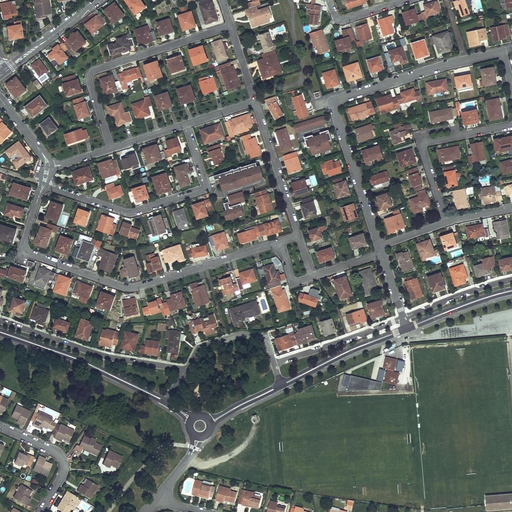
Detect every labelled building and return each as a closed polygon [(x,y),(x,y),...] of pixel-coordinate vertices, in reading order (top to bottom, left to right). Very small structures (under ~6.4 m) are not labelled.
[(50,12),(48,0),(35,0),(35,2),(34,2),(37,17),(46,15),(46,13),(50,12)] [(125,0),(135,15),(146,7),(140,0),(125,0)] [(254,0),(255,2),(248,4),(250,9),(254,7),(257,6),(261,5),(259,0),(260,0),(254,0)] [(345,0),(348,9),(366,3),(366,1),(368,0),(345,0)] [(459,0),(456,1),(459,9),(462,17),(470,14),(467,7),(472,5),(470,0),(459,0)] [(16,14),(14,1),(0,4),(2,11),(4,18),(11,17),(10,15),(16,14)] [(426,12),(421,13),(424,21),(429,19),(428,17),(440,13),(436,2),(425,6),(426,12)] [(114,3),(104,11),(114,24),(124,15),(114,3)] [(211,3),(200,7),(206,24),(217,21),(211,3)] [(320,6),(309,5),(309,9),(312,10),(310,24),(319,25),(320,6)] [(258,11),(257,6),(254,7),(250,9),(246,10),(248,16),(249,16),(253,27),(270,22),(269,18),(272,17),(269,8),(258,11)] [(415,9),(405,12),(410,25),(419,22),(415,9)] [(191,12),(178,16),(183,30),(190,28),(191,28),(195,27),(191,12)] [(106,23),(100,14),(87,24),(88,26),(87,27),(92,34),(106,23)] [(392,16),(379,20),(384,37),(394,34),(391,24),(394,23),(392,16)] [(169,20),(156,24),(160,36),(165,34),(165,33),(173,31),(169,20)] [(20,24),(7,26),(10,39),(22,37),(20,24)] [(367,24),(356,27),(361,41),(356,43),(357,47),(362,46),(361,43),(372,39),(370,33),(369,33),(367,28),(369,28),(367,24)] [(508,25),(491,29),(493,39),(501,38),(502,39),(507,39),(506,36),(510,35),(508,25)] [(147,28),(135,31),(140,45),(147,42),(147,43),(153,42),(157,40),(154,31),(149,33),(147,28)] [(319,55),(329,51),(321,28),(319,30),(310,33),(315,47),(316,46),(319,55)] [(350,41),(355,39),(352,29),(347,31),(347,30),(342,32),(344,39),(336,41),(339,51),(352,46),(350,41)] [(486,29),(467,33),(470,46),(478,45),(477,42),(488,39),(486,29)] [(67,42),(64,44),(67,49),(73,56),(77,53),(75,51),(86,43),(78,32),(66,41),(67,42)] [(447,32),(430,38),(432,45),(437,44),(440,53),(453,48),(447,32)] [(264,54),(275,50),(274,46),(273,47),(268,33),(259,36),(264,49),(263,50),(264,54)] [(118,43),(109,46),(112,55),(130,49),(130,47),(134,46),(131,34),(126,35),(126,37),(117,40),(118,43)] [(220,40),(212,43),(218,61),(227,58),(225,50),(223,43),(222,44),(220,40)] [(429,54),(424,40),(412,43),(415,52),(414,52),(416,58),(429,54)] [(54,51),(48,55),(52,60),(55,58),(60,64),(68,58),(63,52),(67,49),(64,44),(63,43),(59,46),(58,45),(53,49),(54,51)] [(203,46),(190,51),(194,63),(207,59),(203,46)] [(389,52),(385,54),(388,63),(392,62),(393,62),(400,60),(401,64),(407,62),(405,58),(405,56),(404,53),(402,47),(389,51),(389,52)] [(264,54),(263,55),(264,60),(276,56),(275,51),(264,54)] [(176,59),(168,61),(172,73),(185,69),(181,56),(176,57),(176,59)] [(264,60),(258,62),(264,79),(282,73),(276,56),(264,60)] [(380,57),(367,61),(371,73),(376,72),(376,70),(383,67),(380,57)] [(39,60),(31,66),(41,78),(48,72),(39,60)] [(148,64),(144,65),(149,80),(162,76),(158,63),(149,65),(148,64)] [(357,64),(345,68),(349,80),(361,77),(357,64)] [(222,71),(223,75),(228,89),(239,86),(236,77),(237,77),(235,70),(234,70),(233,67),(226,69),(223,70),(222,71)] [(492,68),(482,70),(485,86),(496,84),(495,74),(493,74),(492,68)] [(123,73),(117,75),(119,81),(122,90),(123,90),(127,89),(125,82),(138,78),(135,69),(123,72),(123,73)] [(335,70),(323,74),(327,88),(339,84),(335,70)] [(470,75),(456,78),(458,88),(472,86),(470,75)] [(73,76),(62,79),(64,84),(62,85),(62,86),(64,91),(66,97),(82,92),(80,86),(79,86),(77,80),(74,81),(73,76)] [(101,84),(105,96),(119,91),(122,90),(119,81),(115,83),(113,76),(107,77),(107,78),(101,80),(102,84),(101,84)] [(16,98),(26,91),(16,78),(9,83),(8,84),(7,86),(8,87),(16,98)] [(207,80),(200,82),(204,94),(214,91),(214,90),(217,88),(213,78),(207,80)] [(37,79),(33,82),(38,90),(43,86),(37,79)] [(446,79),(427,83),(429,94),(448,91),(446,79)] [(191,85),(177,90),(182,104),(196,99),(191,85)] [(407,92),(402,94),(404,103),(416,99),(417,102),(417,104),(418,107),(423,106),(421,97),(420,91),(415,92),(414,89),(407,91),(407,92)] [(167,92),(154,96),(159,110),(172,106),(167,92)] [(292,98),(297,111),(298,114),(298,116),(299,119),(309,116),(307,111),(301,94),(292,98)] [(391,95),(377,99),(382,113),(400,108),(397,98),(393,100),(391,95)] [(47,106),(39,96),(25,107),(30,114),(31,113),(34,117),(47,106)] [(145,101),(132,105),(136,119),(150,115),(148,107),(152,105),(149,97),(144,98),(145,101)] [(274,97),(265,100),(276,118),(283,114),(276,101),(277,101),(274,97)] [(499,99),(486,102),(490,120),(503,118),(499,99)] [(85,102),(74,106),(79,119),(89,115),(85,102)] [(365,116),(375,113),(372,102),(348,109),(352,120),(359,118),(361,117),(365,116)] [(121,103),(108,107),(110,115),(114,114),(118,125),(127,122),(132,120),(129,112),(124,113),(121,103)] [(451,109),(430,113),(431,123),(448,120),(448,119),(453,118),(453,117),(451,109)] [(477,110),(462,112),(464,122),(472,121),(472,123),(480,122),(477,110)] [(248,127),(252,125),(249,114),(229,121),(230,123),(226,125),(230,136),(230,137),(242,133),(241,129),(248,127)] [(0,118),(0,144),(11,134),(5,128),(6,126),(2,123),(3,122),(0,118)] [(49,118),(40,125),(49,135),(57,128),(49,118)] [(334,136),(306,119),(303,123),(306,125),(302,132),(327,147),(334,136)] [(213,129),(202,133),(205,144),(224,137),(220,124),(212,127),(213,129)] [(398,129),(390,132),(394,144),(402,142),(400,137),(407,135),(405,131),(404,127),(401,128),(400,124),(396,125),(398,129)] [(372,125),(356,130),(359,142),(370,138),(370,137),(373,136),(371,131),(373,130),(372,125)] [(285,129),(276,132),(282,151),(292,147),(285,129)] [(82,130),(65,135),(68,144),(88,137),(85,131),(82,132),(82,130)] [(255,158),(261,155),(259,146),(257,146),(255,138),(251,139),(249,135),(242,137),(250,159),(255,158)] [(508,137),(497,139),(499,151),(511,148),(511,136),(508,137)] [(180,151),(177,138),(166,142),(169,149),(165,151),(167,157),(171,156),(171,154),(179,151),(180,153),(181,152),(180,151)] [(485,159),(482,142),(476,144),(477,146),(472,147),(473,155),(468,156),(469,163),(470,163),(472,162),(472,164),(475,164),(475,161),(485,159)] [(31,158),(19,143),(7,152),(11,157),(17,153),(20,157),(15,161),(19,167),(31,158)] [(220,144),(207,148),(209,152),(210,152),(212,158),(213,158),(215,165),(225,162),(220,148),(222,148),(220,144)] [(379,146),(363,151),(367,164),(372,162),(372,160),(377,158),(378,161),(383,159),(379,146)] [(149,147),(143,149),(148,163),(162,159),(158,147),(150,150),(149,147)] [(458,147),(439,151),(440,162),(460,158),(458,147)] [(402,154),(398,156),(402,167),(416,162),(412,149),(403,152),(402,154)] [(296,152),(284,155),(289,173),(301,170),(296,152)] [(127,158),(122,160),(125,169),(133,166),(134,168),(139,166),(135,154),(127,156),(127,158)] [(511,159),(501,163),(504,174),(511,171),(511,159)] [(111,160),(98,164),(103,178),(116,174),(111,160)] [(333,161),(321,165),(324,174),(328,173),(328,175),(342,171),(339,161),(334,163),(333,161)] [(186,164),(175,167),(181,185),(177,186),(178,190),(182,189),(181,186),(190,183),(186,173),(189,172),(186,164)] [(256,172),(254,166),(216,178),(221,193),(262,180),(259,171),(256,172)] [(89,167),(72,172),(77,185),(93,179),(89,167)] [(422,184),(416,167),(407,171),(413,187),(414,190),(422,188),(421,184),(422,184)] [(445,172),(447,186),(458,184),(456,170),(454,170),(445,172)] [(387,171),(371,176),(374,186),(390,180),(387,171)] [(166,173),(153,177),(159,194),(172,189),(166,173)] [(309,192),(305,179),(294,182),(296,191),(295,191),(296,196),(309,192)] [(343,181),(334,184),(338,198),(349,194),(347,190),(349,189),(346,181),(343,181)] [(113,183),(106,185),(110,199),(123,194),(120,186),(115,188),(113,183)] [(31,189),(14,184),(11,194),(28,200),(31,189)] [(145,185),(133,189),(137,201),(149,197),(145,185)] [(494,186),(482,188),(485,204),(491,202),(491,201),(503,199),(501,192),(496,192),(494,186)] [(268,194),(266,189),(258,192),(259,197),(257,198),(262,213),(272,210),(270,204),(269,202),(271,202),(269,194),(268,194)] [(454,191),(457,209),(468,207),(465,189),(454,191)] [(425,190),(418,192),(419,197),(410,200),(414,213),(422,210),(421,207),(430,204),(427,194),(426,194),(425,190)] [(243,191),(228,196),(231,206),(246,201),(243,191)] [(388,193),(377,196),(381,209),(392,205),(388,193)] [(210,199),(193,205),(197,218),(208,215),(206,208),(213,206),(210,199)] [(313,201),(302,205),(306,218),(317,214),(313,201)] [(58,221),(63,206),(52,202),(49,209),(50,210),(47,217),(58,221)] [(353,203),(341,207),(345,220),(356,216),(354,209),(355,208),(353,203)] [(25,209),(8,204),(5,215),(13,217),(14,213),(16,214),(15,215),(22,217),(25,209)] [(243,207),(227,211),(231,224),(247,219),(243,207)] [(89,213),(79,209),(75,221),(85,225),(89,213)] [(183,209),(174,212),(178,226),(181,225),(182,229),(189,227),(187,223),(188,223),(183,209)] [(401,214),(385,219),(389,231),(395,229),(395,227),(398,225),(400,229),(405,227),(401,214)] [(114,219),(102,215),(98,229),(114,235),(117,225),(113,223),(114,219)] [(154,219),(149,221),(154,235),(166,231),(161,217),(154,219)] [(282,231),(278,220),(258,226),(259,227),(261,235),(261,236),(268,234),(268,235),(282,231)] [(508,232),(506,220),(496,222),(497,230),(498,233),(496,234),(497,240),(509,237),(508,234),(508,232)] [(132,225),(124,222),(120,233),(137,239),(140,230),(131,227),(132,225)] [(47,229),(41,227),(38,236),(37,237),(35,242),(36,244),(47,247),(52,231),(57,233),(59,227),(48,223),(47,229)] [(18,231),(0,225),(0,226),(0,236),(6,239),(6,240),(12,242),(14,235),(16,235),(18,231)] [(481,225),(467,227),(469,239),(484,236),(485,237),(490,236),(488,229),(482,230),(481,225)] [(246,231),(238,233),(241,243),(257,238),(256,236),(261,235),(259,227),(253,228),(253,227),(245,229),(246,231)] [(324,242),(320,227),(309,230),(311,237),(313,236),(314,240),(316,240),(317,244),(324,242)] [(224,232),(213,236),(217,250),(229,247),(224,232)] [(363,233),(349,238),(353,249),(367,244),(363,233)] [(453,233),(442,236),(446,249),(457,246),(456,244),(461,242),(459,234),(454,236),(453,233)] [(6,239),(0,236),(0,239),(14,244),(16,235),(14,235),(12,242),(6,240),(6,239)] [(95,245),(97,239),(85,236),(84,241),(95,245)] [(65,239),(60,238),(56,250),(63,253),(62,255),(67,256),(73,240),(66,237),(65,239)] [(424,243),(418,245),(422,258),(430,255),(430,256),(435,254),(430,240),(423,242),(424,243)] [(95,245),(84,241),(77,257),(89,261),(95,245)] [(196,248),(193,248),(193,250),(194,255),(195,257),(208,254),(206,245),(200,247),(199,243),(195,244),(196,248)] [(180,245),(162,250),(166,262),(178,258),(179,261),(185,259),(180,245)] [(331,247),(317,252),(320,261),(335,257),(331,247)] [(117,255),(100,248),(98,255),(104,257),(102,260),(106,261),(106,263),(105,262),(103,267),(112,270),(117,255)] [(403,252),(397,254),(399,260),(401,259),(402,263),(401,264),(404,271),(414,268),(413,265),(413,264),(411,258),(410,258),(408,251),(403,253),(403,252)] [(154,253),(146,255),(148,259),(150,258),(152,262),(146,263),(150,272),(155,271),(154,267),(156,267),(157,268),(162,267),(159,256),(155,256),(154,253)] [(134,276),(140,274),(134,256),(128,258),(128,259),(127,260),(125,260),(125,261),(125,263),(126,265),(124,265),(124,267),(122,269),(121,269),(121,272),(122,274),(123,275),(125,275),(127,275),(133,273),(134,276)] [(483,263),(474,266),(477,276),(491,272),(489,268),(496,266),(494,256),(482,259),(483,263)] [(511,257),(500,260),(502,271),(509,269),(509,267),(511,266),(511,257)] [(106,261),(102,260),(99,268),(111,272),(112,270),(103,267),(105,262),(106,263),(106,261)] [(273,264),(264,267),(271,289),(281,285),(279,281),(281,280),(279,271),(276,272),(273,264)] [(463,265),(450,269),(456,285),(465,282),(464,279),(462,273),(466,272),(463,265)] [(4,275),(23,282),(26,272),(12,266),(11,267),(10,269),(7,268),(6,270),(1,269),(0,271),(0,275),(4,277),(4,275)] [(50,272),(41,268),(35,284),(45,287),(48,278),(52,280),(55,274),(50,272)] [(377,285),(370,268),(362,271),(363,274),(361,275),(366,289),(364,289),(366,294),(376,290),(375,286),(377,285)] [(241,277),(236,279),(237,283),(240,290),(244,289),(242,285),(256,281),(253,269),(239,273),(241,277)] [(441,273),(428,277),(433,292),(446,288),(441,273)] [(65,295),(70,281),(64,278),(64,277),(55,274),(52,280),(57,282),(54,291),(65,295)] [(230,276),(219,280),(221,285),(224,284),(225,289),(223,290),(224,295),(240,290),(237,283),(233,284),(230,276)] [(353,294),(346,276),(334,280),(340,297),(344,295),(345,297),(353,294)] [(417,278),(406,281),(412,299),(423,296),(417,278)] [(81,283),(76,281),(72,293),(88,298),(92,287),(88,285),(88,286),(81,284),(81,283)] [(209,302),(204,285),(197,286),(196,282),(190,283),(192,288),(193,288),(194,292),(198,306),(209,302)] [(284,290),(273,293),(279,311),(290,308),(284,290)] [(115,296),(102,292),(97,304),(110,309),(115,296)] [(174,304),(168,305),(170,312),(171,313),(171,314),(176,312),(175,309),(186,305),(183,298),(181,292),(171,295),(174,304)] [(300,301),(317,306),(319,298),(301,293),(299,298),(300,301)] [(27,301),(15,297),(11,310),(16,312),(16,310),(23,312),(27,301)] [(135,298),(123,301),(127,316),(138,313),(135,298)] [(153,302),(148,303),(151,313),(160,310),(160,308),(163,307),(165,314),(170,312),(168,305),(167,303),(163,304),(161,298),(155,300),(155,301),(153,302)] [(381,300),(368,304),(372,318),(384,314),(381,306),(383,305),(381,300)] [(256,301),(245,304),(249,316),(254,314),(254,316),(260,314),(256,301)] [(36,306),(32,318),(40,321),(39,322),(44,324),(49,311),(45,309),(47,306),(38,302),(36,306)] [(245,304),(230,309),(235,326),(243,324),(242,320),(241,318),(244,318),(249,316),(245,304)] [(163,315),(171,313),(170,312),(165,314),(163,307),(160,308),(160,310),(151,313),(152,315),(162,311),(163,315)] [(364,309),(346,314),(349,323),(361,320),(361,322),(368,320),(364,309)] [(204,317),(188,322),(192,334),(197,332),(197,330),(201,329),(204,328),(204,329),(206,334),(216,331),(215,327),(217,326),(214,315),(209,316),(209,318),(204,320),(204,317)] [(71,323),(57,318),(54,326),(68,331),(71,323)] [(94,322),(82,318),(80,324),(91,328),(94,322)] [(332,318),(321,321),(325,334),(332,332),(331,331),(335,329),(332,318)] [(91,328),(80,324),(78,332),(89,335),(91,328)] [(299,332),(295,333),(295,335),(298,343),(307,341),(307,339),(316,336),(312,325),(298,329),(299,332)] [(117,345),(120,333),(107,329),(106,331),(103,330),(102,335),(101,336),(99,344),(105,345),(106,343),(112,345),(112,344),(117,345)] [(178,352),(181,331),(170,330),(170,331),(169,339),(168,351),(178,352)] [(138,334),(125,331),(121,347),(127,348),(128,345),(135,347),(138,334)] [(290,334),(276,339),(279,350),(294,346),(293,345),(298,343),(295,335),(291,336),(290,334)] [(158,354),(159,341),(147,340),(146,346),(140,345),(139,352),(145,353),(145,352),(158,354)] [(397,360),(387,358),(385,368),(395,371),(397,360)] [(405,362),(399,361),(396,371),(402,372),(405,362)] [(385,371),(380,369),(377,381),(382,382),(385,371)] [(387,370),(384,383),(397,386),(400,373),(387,370)] [(383,383),(351,376),(347,392),(381,390),(383,383)] [(12,414),(19,417),(18,419),(17,422),(24,425),(30,412),(24,409),(25,408),(17,404),(12,414)] [(39,429),(40,427),(41,425),(48,428),(53,417),(45,414),(45,415),(39,412),(38,413),(35,412),(28,426),(31,428),(32,425),(39,429)] [(55,436),(60,425),(57,423),(52,434),(55,436)] [(54,438),(61,441),(62,440),(63,438),(69,441),(74,430),(67,427),(67,428),(60,425),(55,436),(54,438)] [(91,438),(91,439),(90,440),(87,439),(84,437),(80,446),(80,447),(91,451),(90,452),(98,456),(102,446),(96,443),(97,440),(91,438)] [(110,468),(112,465),(112,464),(118,467),(123,457),(116,453),(115,454),(109,451),(103,464),(110,468)] [(15,463),(22,467),(23,465),(26,466),(30,457),(27,455),(27,456),(23,455),(19,453),(15,463)] [(38,474),(46,477),(51,466),(44,463),(45,462),(46,459),(39,456),(33,470),(39,472),(38,474)] [(202,492),(202,493),(209,495),(211,486),(202,484),(203,481),(195,479),(192,494),(200,496),(200,492),(202,492)] [(82,485),(78,491),(90,498),(94,492),(95,493),(99,486),(89,480),(85,487),(84,486),(82,485)] [(18,492),(14,498),(26,506),(30,499),(28,498),(27,497),(31,491),(21,485),(17,492),(18,492)] [(228,499),(227,500),(234,501),(236,491),(230,490),(230,488),(218,486),(215,500),(223,502),(224,498),(228,499)] [(250,506),(259,508),(262,496),(253,494),(253,492),(245,490),(245,493),(242,503),(242,504),(250,506)] [(61,503),(57,510),(60,511),(69,511),(71,509),(73,511),(77,506),(75,505),(74,504),(78,498),(70,492),(63,504),(61,503)] [(63,504),(70,492),(68,492),(61,503),(63,504)] [(511,494),(487,496),(488,510),(511,507),(511,494)] [(346,509),(352,510),(354,501),(348,499),(346,509)] [(284,511),(286,507),(277,505),(277,503),(269,501),(267,511),(284,511)]
